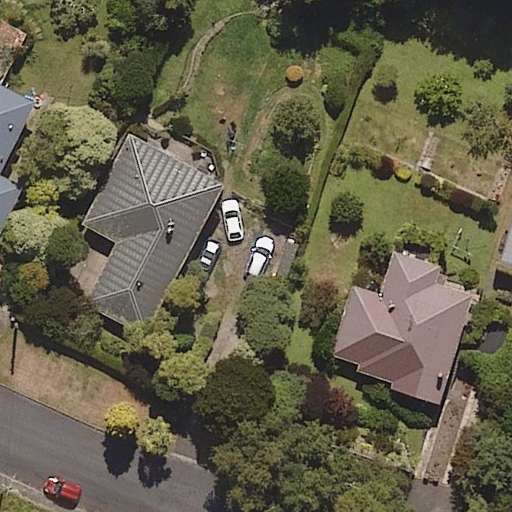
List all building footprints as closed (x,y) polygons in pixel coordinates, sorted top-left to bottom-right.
[(41,101),(0,80),(0,231),(4,233),(28,185),(5,174),(41,101)] [(230,185),(136,134),(88,222),(125,243),(92,304),(148,334),(230,185)] [(395,242),(366,206),(332,234),(361,270),(395,242)] [(511,225),(499,267),(511,271),(511,225)] [(449,264),(401,248),(386,293),(357,284),(331,365),(445,402),(481,291),(444,280),(449,264)]
